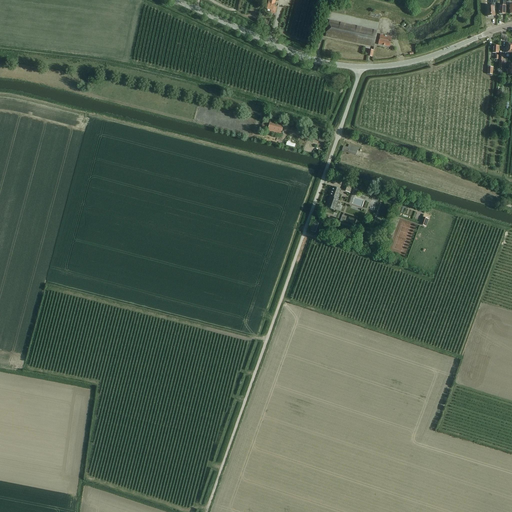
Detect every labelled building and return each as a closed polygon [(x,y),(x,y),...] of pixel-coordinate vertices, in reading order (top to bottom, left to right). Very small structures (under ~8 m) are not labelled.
[(274,7),(275,0),(269,0),(267,9),(271,10),(270,13),(275,14),(277,7),(274,7)] [(490,6),(487,7),(487,16),(488,16),(488,17),(491,17),(491,16),(495,16),(494,9),(497,9),(496,1),(497,1),(496,0),(490,0),(491,6),(490,6)] [(329,20),(326,35),(325,36),(374,47),(377,31),(329,20)] [(392,37),(380,35),(378,45),(389,47),(392,37)] [(503,49),(503,51),(504,52),(505,52),(505,53),(511,53),(511,57),(511,56),(511,44),(511,45),(509,44),(508,44),(507,44),(506,44),(506,49),(504,49),(503,49)] [(283,126),(270,122),(268,129),(282,133),(283,126)] [(356,155),(357,150),(343,146),(342,151),(356,155)] [(338,198),(341,189),(333,187),(330,196),(326,207),(335,210),(339,199),(338,198)]
